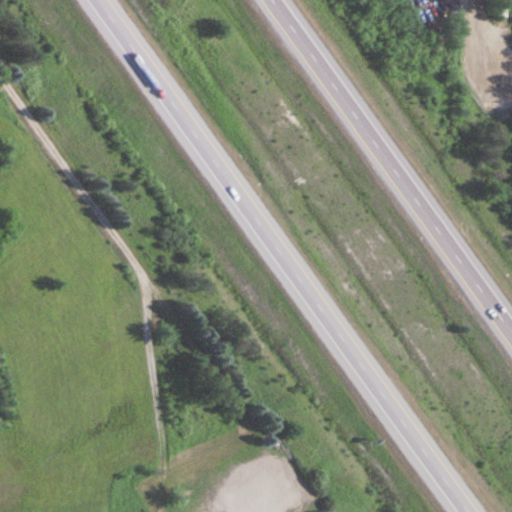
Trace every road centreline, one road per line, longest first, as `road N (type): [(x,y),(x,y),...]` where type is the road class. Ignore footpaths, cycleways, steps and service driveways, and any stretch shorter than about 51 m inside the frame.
road 1 (motorway): [(102,0),(473,511)]
road 2 (motorway): [(511,326),(271,0)]
